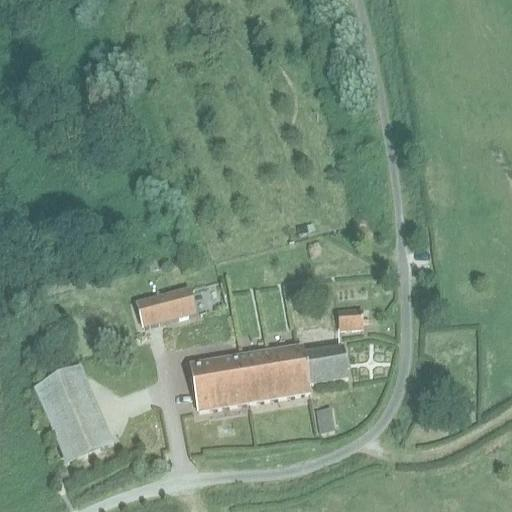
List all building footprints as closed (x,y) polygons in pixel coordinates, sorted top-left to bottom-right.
[(136,307),(143,333),(195,319),(188,293),(136,307)] [(347,294),(337,295),(338,303),(348,302),(347,294)] [(363,334),(361,315),(337,316),(338,335),(363,334)] [(349,336),(349,355),(360,355),(360,336),(349,336)] [(303,350),(190,368),(198,416),(311,398),(310,390),(348,384),(343,352),(304,358),(303,350)] [(33,397),(66,475),(113,455),(81,377),(33,397)] [(331,412),(317,414),(320,438),(334,436),(331,412)]
